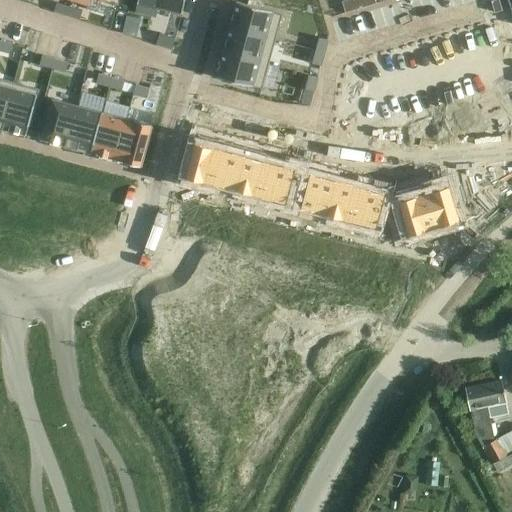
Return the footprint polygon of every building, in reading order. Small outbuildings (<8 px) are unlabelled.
[(137,3),(136,12),(156,16),(158,8),(182,13),(185,0),(137,0),(137,3)] [(358,0),(345,0),(342,1),(346,12),(361,8),(358,0)] [(499,0),(491,0),(495,12),(502,9),(499,0)] [(236,1),(229,27),(275,39),(282,14),(273,12),(273,11),(236,1)] [(57,2),(54,11),(67,15),(70,6),(57,2)] [(70,6),(67,15),(80,19),(83,10),(70,6)] [(229,27),(223,51),(269,63),(275,39),(229,27)] [(160,33),(156,44),(172,49),(175,37),(160,33)] [(319,37),(315,50),(324,52),(328,40),(319,37)] [(0,40),(0,50),(9,53),(12,44),(0,40)] [(315,50),(312,63),(321,65),(324,52),(315,50)] [(223,51),(216,76),(253,86),(262,88),(269,63),(223,51)] [(42,55),(40,65),(53,68),(55,59),(42,55)] [(55,59),(53,68),(66,71),(68,63),(55,59)] [(99,74),(96,83),(109,86),(112,77),(99,74)] [(309,74),(305,88),(314,90),(318,77),(309,74)] [(112,77),(109,86),(122,90),(124,81),(112,77)] [(0,78),(0,126),(1,127),(13,82),(0,78)] [(13,82),(1,127),(27,134),(39,89),(13,82)] [(136,85),(133,94),(147,97),(149,88),(136,85)] [(53,98),(42,138),(67,145),(78,105),(53,98)] [(78,105),(67,145),(68,145),(92,152),(102,112),(78,105)] [(220,106),(217,114),(229,117),(231,109),(220,106)] [(231,109),(229,117),(241,120),(243,112),(231,109)] [(102,112),(92,152),(92,151),(116,158),(127,118),(102,112)] [(408,113),(400,115),(403,127),(411,124),(408,113)] [(127,118),(116,158),(124,160),(124,161),(141,166),(145,150),(152,124),(135,119),(135,121),(127,118)] [(268,119),(266,127),(278,130),(280,122),(268,119)] [(280,122),(278,130),(289,133),(291,125),(280,122)] [(349,130),(341,133),(345,144),(352,142),(349,130)] [(341,133),(334,135),(337,147),(345,144),(341,133)] [(397,137),(385,140),(389,152),(390,156),(402,153),(397,137)] [(196,138),(186,176),(211,183),(222,145),(196,138)] [(385,140),(378,143),(381,154),(389,152),(385,140)] [(222,145),(211,183),(235,190),(246,151),(222,145)] [(246,151),(235,190),(260,196),(270,158),(246,151)] [(270,158),(260,196),(285,203),(296,165),(270,158)] [(311,169),(300,208),(326,215),(336,176),(311,169)] [(336,176),(326,215),(350,221),(361,182),(336,176)] [(447,181),(422,188),(434,228),(459,221),(447,181)] [(361,182),(350,221),(376,228),(386,189),(361,182)] [(422,188),(397,196),(409,236),(434,228),(422,188)] [(502,380),(467,388),(476,432),(484,446),(495,440),(491,416),(509,413),(507,402),(502,380)] [(511,430),(495,440),(484,446),(493,464),(511,453),(511,430)] [(406,475),(404,493),(411,494),(417,489),(418,476),(406,475)]
